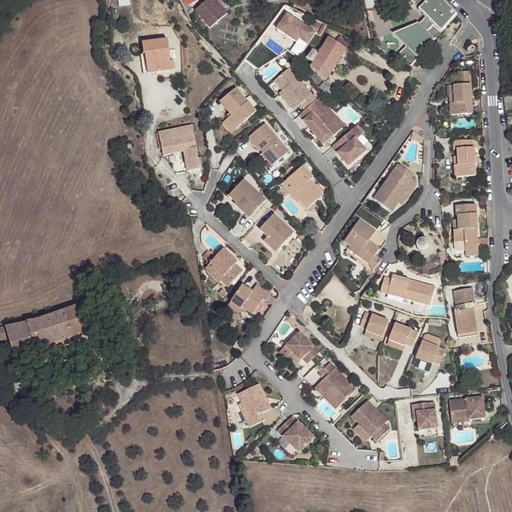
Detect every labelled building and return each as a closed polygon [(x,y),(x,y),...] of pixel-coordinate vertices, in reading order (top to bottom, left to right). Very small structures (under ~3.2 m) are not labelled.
[(177,0),(183,10),(188,8),(186,4),(193,0),(177,0)] [(207,0),(195,11),(196,12),(211,29),(227,14),(223,8),(214,0),(207,0)] [(365,0),(368,10),(370,11),(373,11),(376,10),(379,5),(379,1),(379,0),(365,0)] [(441,33),(457,15),(442,0),(409,0),(426,17),(433,25),(441,33)] [(311,48),(319,36),(291,16),(280,31),(300,45),(302,42),(311,48)] [(433,25),(426,17),(418,25),(426,32),(433,25)] [(411,67),(441,33),(433,25),(426,32),(418,25),(418,24),(397,33),(408,45),(394,58),(393,58),(411,67)] [(308,72),(322,80),(325,82),(327,80),(346,50),(329,39),(317,57),(311,51),(304,62),(311,67),(308,72)] [(145,57),(148,76),(174,71),(173,63),(170,64),(170,61),(175,60),(174,50),(168,51),(167,42),(141,46),(143,57),(145,57)] [(289,68),(274,81),(282,91),(285,94),(282,97),(293,110),(299,105),(305,111),(316,101),(289,68)] [(453,86),(443,87),(444,98),(449,97),(454,97),(454,103),(449,103),(450,116),(472,115),(469,72),(456,73),(457,86),(453,86)] [(334,90),(326,83),(322,89),(329,95),(334,90)] [(228,120),(236,130),(258,113),(238,88),(220,102),(232,116),(228,120)] [(319,99),(316,101),(305,111),(299,116),(323,145),(340,130),(336,125),(335,114),(319,99)] [(346,126),(335,114),(336,125),(340,130),(346,126)] [(232,133),(236,130),(228,120),(224,123),(232,133)] [(265,152),(275,165),(289,154),(266,125),(250,138),(262,154),(265,152)] [(355,127),(331,148),(347,167),(366,151),(356,140),(361,135),(355,127)] [(201,172),(202,171),(199,158),(191,128),(159,136),(161,144),(159,145),(159,148),(154,149),(158,159),(184,154),(189,174),(201,172)] [(459,166),(456,165),(456,178),(477,176),(475,148),(472,148),(472,141),(453,141),(454,150),(459,150),(459,157),(459,166)] [(271,167),(275,165),(265,152),(262,154),(261,155),(271,167)] [(398,165),(373,201),(392,213),(398,204),(402,207),(417,185),(416,178),(398,165)] [(295,193),(300,200),(308,209),(314,204),(324,195),(322,193),(317,186),(313,180),(315,178),(305,166),(288,179),(297,191),(295,193)] [(298,202),(300,200),(295,193),(297,191),(288,179),(284,183),(298,202)] [(248,207),(255,214),(267,200),(245,180),(230,195),(238,203),(246,210),(248,207)] [(251,218),(255,214),(248,207),(246,210),(238,203),(237,205),(251,218)] [(466,252),(479,251),(476,206),(455,207),(456,217),(458,217),(458,221),(459,231),(454,232),(455,251),(456,252),(466,252)] [(269,237),(281,248),(295,234),(275,215),(261,230),(269,237)] [(367,243),(369,241),(376,232),(360,221),(344,243),(350,247),(363,257),(362,259),(368,264),(379,249),(372,244),(370,246),(367,243)] [(308,241),(303,235),(300,238),(304,245),(308,241)] [(277,253),(281,248),(269,237),(265,241),(277,253)] [(425,237),(421,237),(419,237),(416,239),(415,242),(415,246),(417,249),(418,251),(422,251),(426,250),(429,247),(429,244),(428,240),(425,237)] [(363,257),(350,247),(348,250),(362,259),(363,257)] [(228,286),(235,279),(227,271),(234,264),(237,262),(224,249),(208,265),(209,273),(218,282),(221,279),(228,286)] [(372,272),(381,260),(375,256),(368,264),(372,272)] [(227,271),(235,279),(242,272),(234,264),(227,271)] [(410,282),(411,278),(394,273),(392,278),(385,276),(382,290),(431,304),(436,286),(419,281),(418,285),(410,282)] [(131,297),(126,283),(102,290),(106,305),(131,297)] [(231,302),(241,309),(242,310),(243,307),(253,314),(264,299),(267,302),(272,293),(261,285),(255,293),(243,285),(231,302)] [(474,289),(454,291),(457,312),(454,312),(456,332),(476,330),(474,311),(471,311),(470,306),(473,305),(475,305),(474,289)] [(98,311),(96,306),(99,304),(98,300),(79,307),(82,317),(98,311)] [(239,313),(241,309),(231,302),(229,306),(239,313)] [(79,307),(51,317),(43,319),(28,323),(34,349),(60,340),(87,331),(82,317),(79,307)] [(365,330),(375,334),(382,337),(388,320),(365,311),(360,325),(366,328),(365,330)] [(394,341),(404,345),(406,342),(413,345),(418,330),(394,322),(389,339),(394,341)] [(34,349),(28,323),(7,328),(0,329),(0,340),(0,341),(10,339),(14,355),(34,349)] [(310,363),(320,352),(301,332),(286,346),(301,360),(304,357),(310,363)] [(422,342),(439,349),(441,343),(439,340),(427,335),(424,337),(422,342)] [(34,349),(40,367),(66,360),(60,340),(34,349)] [(403,349),(404,345),(394,341),(393,346),(403,349)] [(445,351),(439,349),(422,342),(416,360),(418,361),(432,366),(433,366),(434,364),(440,366),(445,351)] [(301,360),(286,346),(280,352),(286,359),(291,355),(298,363),(301,360)] [(324,347),(320,351),(325,356),(330,352),(324,347)] [(432,366),(418,361),(417,365),(430,370),(432,366)] [(325,379),(319,385),(340,406),(357,389),(331,362),(320,374),(325,379)] [(239,394),(243,403),(250,418),(247,420),(250,427),(254,425),(265,420),(262,414),(272,409),(260,384),(239,394)] [(319,385),(316,388),(337,410),(340,406),(319,385)] [(482,397),(448,401),(450,420),(467,418),(467,420),(484,418),(482,397)] [(368,400),(352,416),(359,424),(371,436),(377,441),(389,429),(384,423),(387,421),(368,400)] [(243,403),(239,404),(247,420),(250,418),(243,403)] [(411,405),(412,412),(416,412),(417,421),(418,430),(436,428),(434,410),(427,410),(426,403),(411,405)] [(293,416),(278,431),(284,437),(300,453),(315,438),(293,416)] [(371,436),(359,424),(354,429),(366,441),(371,436)] [(436,428),(418,430),(419,438),(437,436),(436,428)] [(279,441),(285,448),(290,444),(284,437),(279,441)]
